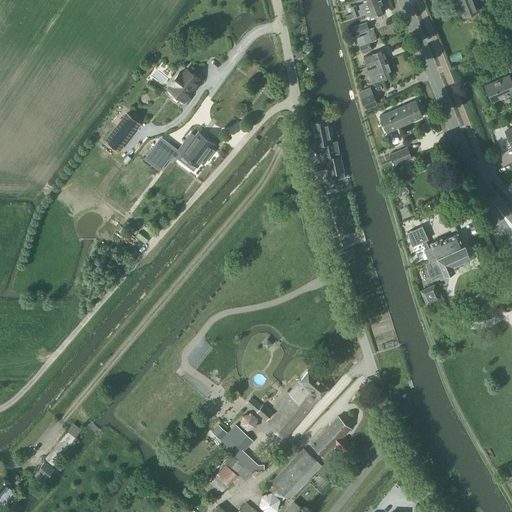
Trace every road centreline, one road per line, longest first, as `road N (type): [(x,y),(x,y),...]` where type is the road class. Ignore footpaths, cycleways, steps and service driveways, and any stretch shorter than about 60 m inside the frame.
road 1 (unclassified): [(442,511),(382,396),(360,333),(301,137),(274,0)]
road 2 (secondary): [(505,219),(456,131),(402,0)]
road 3 (unknown): [(344,281),(211,322),(187,358),(207,386)]
